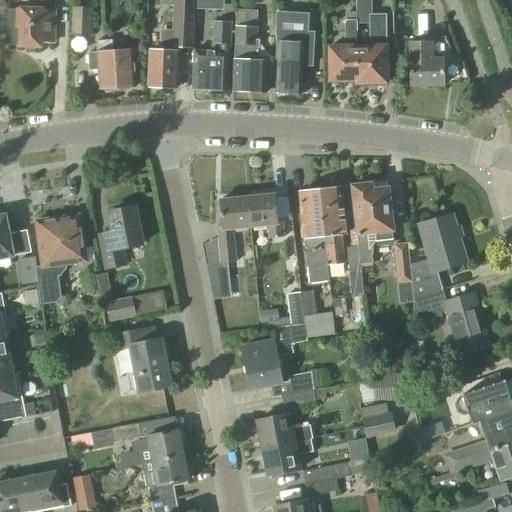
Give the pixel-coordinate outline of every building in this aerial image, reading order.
[(28,0),(29,10),(6,9),(5,45),(20,46),(23,46),(26,50),(34,51),(37,47),(40,47),(40,44),(52,44),(53,11),(47,11),(47,0),(28,0)] [(195,0),(163,0),(163,7),(173,8),(172,32),(160,31),(160,52),(149,51),(148,88),(149,88),(152,91),(161,91),(164,88),(176,89),(178,52),(177,52),(177,49),(193,50),(195,4),(195,0)] [(91,36),(92,8),(72,7),(71,36),(91,36)] [(259,59),(260,41),(257,41),(258,28),(257,28),(257,12),(235,11),(234,61),(232,92),(266,93),(267,62),(258,62),(258,59),(259,59)] [(369,88),(372,85),(386,84),(386,47),(386,16),(369,17),(369,47),(357,47),(358,82),(356,82),(356,85),(357,85),(361,88),(369,88)] [(344,36),(344,48),(329,48),(329,82),(356,82),(358,82),(357,47),(357,21),(344,21),(344,36)] [(229,53),(231,53),(232,23),(212,22),(211,52),(194,52),(192,90),(227,92),(229,53)] [(301,95),(301,94),(305,95),(305,84),(301,83),(302,67),(313,68),(314,35),(276,33),(275,61),(277,61),(276,93),(301,95)] [(113,52),(112,41),(96,42),(97,53),(99,90),(102,90),(104,93),(110,92),(112,89),(122,88),(124,91),(130,91),(132,87),(135,87),(133,51),(113,52)] [(431,60),(431,43),(410,43),(410,60),(411,87),(443,87),(443,60),(431,60)] [(372,191),(371,185),(352,187),(358,235),(357,235),(360,264),(372,263),(369,234),(375,233),(376,242),(393,240),(392,231),(388,189),(372,191)] [(326,245),(328,267),(345,265),(342,234),(345,234),(340,189),(314,191),(316,207),(322,207),(325,236),(320,237),(321,245),(326,245)] [(322,207),(316,207),(314,191),(300,193),(305,238),(304,238),(307,269),(308,269),(310,285),(329,282),(327,267),(328,267),(326,245),(321,245),(320,237),(325,236),(322,207)] [(247,198),(250,228),(267,226),(268,239),(285,238),(283,220),(278,220),(275,196),(247,198)] [(233,229),(250,228),(247,198),(219,201),(222,226),(216,227),(217,238),(204,245),(208,266),(221,264),(236,263),(235,243),(233,229)] [(106,270),(124,267),(121,250),(142,246),(135,207),(107,213),(111,232),(99,234),(106,270)] [(40,305),(57,303),(61,297),(58,277),(60,277),(65,270),(66,270),(66,266),(86,263),(80,215),(35,221),(41,267),(35,268),(40,305)] [(437,272),(466,264),(452,215),(419,225),(430,263),(410,269),(411,284),(413,299),(442,290),(437,272)] [(0,217),(0,259),(31,253),(27,231),(9,234),(5,216),(0,217)] [(411,284),(410,269),(408,243),(393,244),(398,286),(411,284)] [(349,272),(361,271),(358,247),(346,248),(349,272)] [(209,279),(223,277),(221,264),(208,266),(206,266),(209,279)] [(278,289),(279,270),(270,270),(270,289),(278,289)] [(352,298),(363,297),(361,271),(349,272),(352,298)] [(442,290),(413,299),(415,314),(426,311),(428,321),(442,317),(441,313),(446,312),(460,356),(490,347),(474,295),(446,303),(442,290)] [(304,324),(307,339),(335,336),(332,313),(316,315),(313,291),(301,293),(304,321),(304,324)] [(304,324),(304,321),(301,293),(286,295),(290,319),(278,320),(279,327),(304,324)] [(0,336),(6,336),(6,337),(9,336),(1,294),(0,294),(0,336)] [(109,324),(136,318),(132,297),(105,303),(109,324)] [(307,342),(307,339),(304,324),(279,327),(279,328),(278,328),(280,341),(282,347),(291,345),(307,342)] [(156,341),(154,327),(112,335),(115,352),(130,349),(139,394),(171,387),(161,340),(156,341)] [(6,336),(0,336),(0,358),(13,356),(9,336),(6,337),(6,336)] [(66,340),(49,343),(51,358),(68,355),(66,340)] [(281,384),(276,357),(273,342),(273,341),(242,347),(250,390),(269,387),(272,399),(281,397),(291,395),(289,383),(281,384)] [(13,356),(0,358),(0,380),(14,377),(17,376),(13,356)] [(313,391),(311,374),(311,373),(288,377),(289,383),(291,395),(313,391)] [(14,377),(0,380),(0,405),(3,422),(26,418),(17,376),(14,377)] [(508,416),(511,414),(511,406),(510,401),(511,399),(511,380),(504,383),(504,381),(462,396),(462,397),(457,399),(454,405),(456,413),(464,417),(469,415),(472,425),(480,422),(479,421),(506,412),(508,416)] [(281,397),(284,411),(315,404),(313,391),(291,395),(281,397)] [(388,415),(386,404),(360,409),(362,420),(365,439),(395,433),(391,414),(388,415)] [(511,414),(508,416),(506,412),(479,421),(480,422),(486,441),(456,451),(459,461),(447,464),(447,465),(451,475),(472,469),(468,458),(511,443),(511,414)] [(288,415),(257,421),(262,449),(294,443),(310,440),(312,440),(310,426),(291,430),(288,415)] [(138,424),(111,429),(111,430),(113,443),(141,437),(138,424)] [(141,464),(184,455),(179,431),(147,437),(147,439),(131,442),(133,454),(121,456),(123,467),(141,464)] [(93,446),(91,434),(71,438),(73,450),(93,446)] [(294,443),(262,449),(268,477),(299,470),(296,455),(313,452),(310,440),(294,443)] [(511,443),(468,458),(472,469),(493,462),(500,482),(511,478),(511,443)] [(184,455),(141,464),(146,489),(156,487),(169,484),(169,488),(187,484),(186,481),(189,480),(184,455)] [(366,460),(302,472),(305,485),(336,479),(342,478),(370,473),(368,459),(366,460)] [(57,472),(35,477),(41,511),(44,511),(71,507),(66,484),(59,486),(57,472)] [(78,511),(80,511),(96,509),(90,475),(72,479),(78,511)] [(41,511),(35,477),(14,481),(20,511),(41,511)] [(336,479),(305,485),(307,498),(338,491),(336,479)] [(0,511),(19,511),(14,481),(0,483),(0,511)] [(387,511),(386,495),(371,497),(372,511),(387,511)] [(479,502),(453,511),(452,511),(485,511),(485,510),(495,507),(492,500),(492,498),(479,502)] [(307,511),(305,501),(274,507),(274,511),(307,511)]
